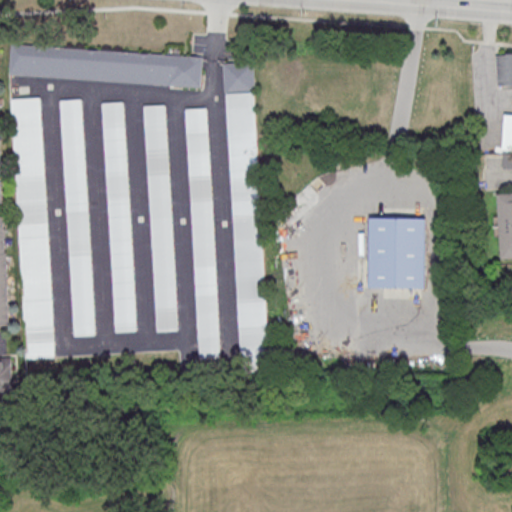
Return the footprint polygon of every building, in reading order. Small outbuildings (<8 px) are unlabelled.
[(11,43),(204,57),(202,87),(9,73),(11,43)] [(496,85),(511,85),(511,53),(496,53),(496,85)] [(223,63),(254,61),(270,366),(242,367),(223,63)] [(11,99),(41,97),(55,355),(26,357),(11,99)] [(60,100),(82,99),(96,333),(74,335),(60,100)] [(102,102),(124,101),(138,330),(116,331),(102,102)] [(144,105),(166,104),(180,329),(158,330),(144,105)] [(186,109),(208,108),(222,356),(200,358),(186,109)] [(511,155),(503,156),(504,170),(511,169),(511,155)] [(511,192),(497,193),(500,259),(511,258),(511,192)] [(0,325),(10,325),(7,215),(0,215),(0,325)] [(372,218),(428,219),(427,288),(371,287),(372,218)] [(13,358),(0,358),(0,398),(14,398),(13,358)]
